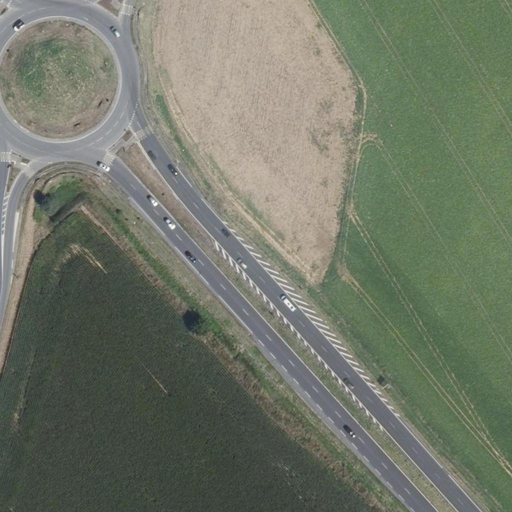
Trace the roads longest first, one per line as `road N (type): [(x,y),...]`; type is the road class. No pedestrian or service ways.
road 1 (primary): [(473,511),(306,312),(197,209),(128,99)]
road 2 (primary): [(71,152),(92,154),(115,170),(426,511)]
road 3 (secondary): [(5,270),(19,185),(56,153)]
